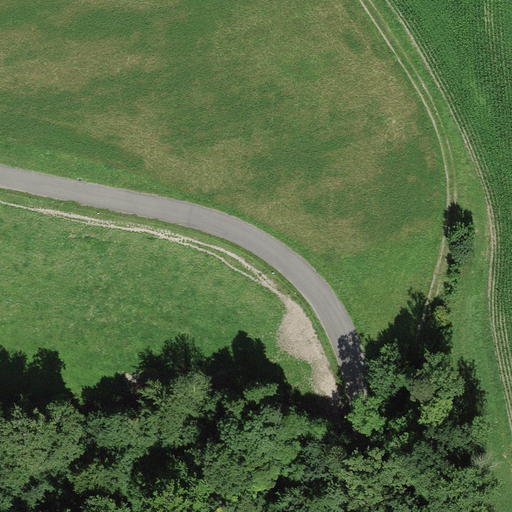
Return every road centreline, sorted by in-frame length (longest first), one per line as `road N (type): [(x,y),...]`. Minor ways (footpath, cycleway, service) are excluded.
road 1 (unclassified): [(0,176),(191,214),(282,257),(336,318),(353,354),(361,511)]
road 2 (track): [(399,511),(408,392),(454,221),(453,182),(442,137),(368,0)]
